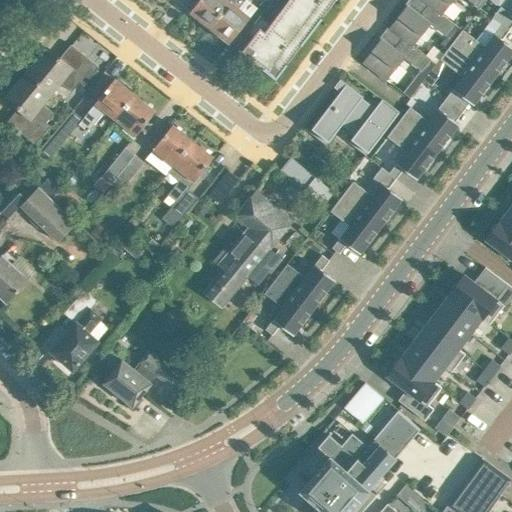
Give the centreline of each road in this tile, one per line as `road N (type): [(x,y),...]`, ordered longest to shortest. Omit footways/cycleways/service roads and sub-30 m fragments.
road 1 (residential): [(378,0),(273,132),(257,130),(90,0)]
road 2 (tertiary): [(511,125),(353,333),(285,405)]
road 3 (tertiary): [(39,498),(122,489),(200,465)]
road 4 (tertiary): [(194,448),(114,472),(38,480)]
